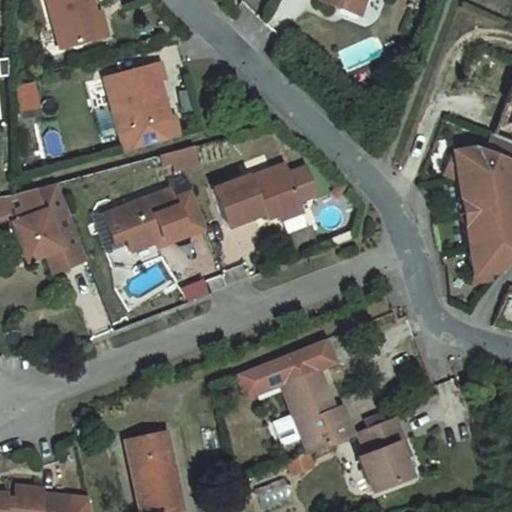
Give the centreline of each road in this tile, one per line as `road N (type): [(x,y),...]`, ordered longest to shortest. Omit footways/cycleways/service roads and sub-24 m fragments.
road 1 (residential): [(0,424),(28,399),(410,252)]
road 2 (residential): [(186,0),(378,187),(410,252)]
road 3 (residential): [(410,252),(434,317),(511,349)]
